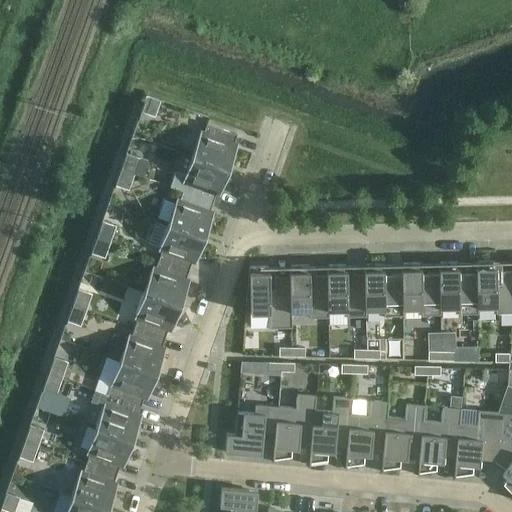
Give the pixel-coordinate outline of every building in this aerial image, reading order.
[(154,116),(160,100),(145,94),(139,110),(154,116)] [(190,155),(228,168),(233,156),(231,156),(231,157),(228,156),(236,133),(225,130),(226,129),(206,122),(202,133),(199,132),(190,155)] [(119,168),(134,173),(139,157),(125,152),(119,168)] [(224,181),(228,168),(190,155),(182,178),(186,179),(182,190),(212,201),(220,178),(223,179),(223,181),(224,181)] [(128,189),(134,173),(119,168),(113,184),(128,189)] [(204,224),(212,201),(182,190),(178,201),(175,200),(166,223),(204,236),(209,224),(207,223),(207,225),(204,224)] [(95,236),(109,241),(115,225),(101,220),(95,236)] [(200,249),(204,236),(166,223),(158,246),(162,247),(158,258),(188,269),(196,246),(199,247),(199,248),(200,249)] [(104,257),(109,241),(95,236),(89,252),(104,257)] [(180,292),(188,269),(158,258),(154,269),(150,268),(142,291),(180,304),(184,292),(183,291),(183,293),(180,292)] [(511,270),(495,271),(495,259),(475,260),(475,271),(476,271),(476,306),(477,306),(495,306),(495,312),(511,311),(511,270)] [(477,313),(477,306),(476,306),(476,271),(475,271),(458,272),(458,260),(437,260),(438,272),(439,307),(440,307),(457,307),(458,313),(477,313)] [(420,272),(420,261),(400,261),(400,273),(401,273),(402,308),(420,308),(420,314),(440,314),(440,307),(439,307),(438,272),(420,272)] [(383,273),(383,262),(363,262),(363,274),(364,274),(364,309),(365,309),(383,309),(383,315),(403,314),(402,308),(401,273),(400,273),(383,273)] [(309,275),(308,263),(288,264),(289,276),(290,311),(291,311),(308,310),(308,317),(328,316),(328,310),(327,310),(327,275),(326,275),(309,275)] [(346,274),(346,263),(326,263),(326,275),(327,275),(327,310),(328,310),(346,309),(346,316),(365,315),(365,309),(364,309),(364,274),(363,274),(346,274)] [(291,326),(291,311),(290,311),(289,276),(268,276),(268,264),(248,265),(245,304),(249,304),(249,312),(268,311),(268,327),(291,326)] [(71,304),(85,309),(91,293),(77,288),(71,304)] [(176,317),(180,304),(142,291),(134,314),(137,315),(134,326),(164,337),(172,313),(175,315),(175,316),(176,317)] [(80,325),(85,309),(71,304),(65,320),(80,325)] [(156,360),(164,337),(134,326),(130,337),(126,336),(118,359),(156,372),(160,360),(159,359),(159,361),(156,360)] [(291,355),(291,346),(278,346),(278,355),(291,355)] [(291,346),(291,355),(304,356),(304,347),(291,346)] [(365,357),(366,348),(353,348),(352,357),(365,357)] [(366,348),(365,357),(378,358),(379,349),(366,348)] [(440,359),(440,350),(427,350),(427,359),(440,359)] [(440,350),(440,359),(468,360),(468,351),(440,350)] [(507,361),(507,352),(494,351),(494,361),(507,361)] [(106,354),(94,388),(140,404),(148,381),(151,382),(150,384),(152,385),(156,372),(118,359),(106,354)] [(47,372),(61,377),(67,361),(53,355),(47,372)] [(280,370),(280,361),(267,361),(267,370),(280,370)] [(280,361),(280,370),(293,371),(293,361),(280,361)] [(353,372),(353,363),(340,362),(340,372),(353,372)] [(353,363),(353,372),(366,372),(366,363),(353,363)] [(426,374),(426,365),(413,365),(413,374),(426,374)] [(426,365),(426,374),(439,374),(439,365),(426,365)] [(56,393),(61,377),(47,372),(41,388),(56,393)] [(510,412),(511,405),(511,386),(506,384),(497,410),(477,409),(476,424),(459,422),(458,422),(455,456),(454,456),(452,477),(454,477),(454,475),(471,472),(472,465),(479,465),(479,458),(493,460),(510,412)] [(140,404),(94,388),(89,400),(102,405),(94,427),(132,440),(136,427),(135,427),(135,429),(132,428),(140,404)] [(314,409),(315,394),(296,392),(295,407),(276,405),(274,431),(271,461),(273,461),(273,458),(290,456),(291,448),(298,448),(298,442),(309,443),(310,443),(313,409),(314,409)] [(350,412),(351,397),(332,395),(331,410),(314,409),(313,409),(310,443),(309,443),(308,464),(309,464),(309,461),(326,459),(327,451),(334,452),(334,445),(346,446),(349,412),(350,412)] [(386,415),(388,400),(368,399),(367,414),(350,412),(349,412),(346,446),(344,467),(345,467),(345,465),(363,462),(363,455),(370,455),(370,448),(382,449),(383,450),(386,415)] [(422,419),(424,404),(405,402),(403,417),(386,415),(383,450),(382,449),(380,471),(381,471),(382,468),(399,466),(400,458),(406,459),(407,452),(418,453),(419,453),(422,419)] [(274,431),(276,405),(254,403),(253,412),(236,411),(233,433),(226,432),(224,451),(261,454),(263,430),(274,431)] [(459,422),(460,407),(441,406),(439,420),(422,419),(419,453),(418,453),(416,474),(417,474),(418,471),(435,469),(436,461),(443,462),(443,455),(454,456),(455,456),(458,422),(459,422)] [(511,413),(510,412),(493,460),(504,467),(501,473),(506,477),(502,483),(511,493),(511,413)] [(23,439),(37,445),(43,429),(28,423),(23,439)] [(128,452),(132,440),(94,427),(86,449),(89,450),(85,462),(116,472),(124,449),(127,450),(126,452),(128,452)] [(32,461),(37,445),(23,439),(17,456),(32,461)] [(108,496),(116,472),(85,462),(82,473),(78,472),(70,495),(108,508),(112,495),(111,495),(111,497),(108,496)] [(254,511),(257,490),(220,487),(218,505),(226,506),(225,511),(254,511)] [(0,507),(11,511),(13,511),(19,496),(4,491),(0,503),(0,507)] [(106,511),(108,508),(70,495),(59,491),(51,511),(106,511)]
